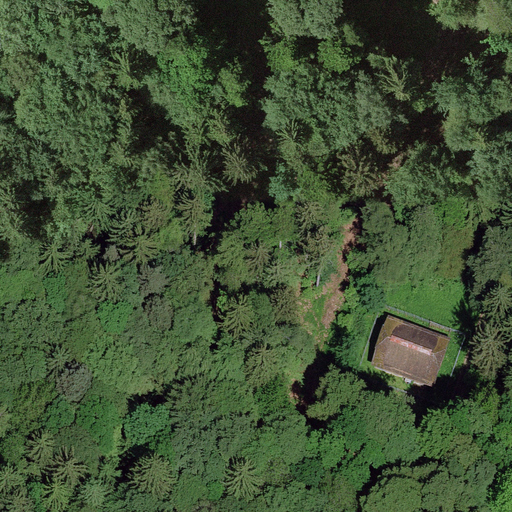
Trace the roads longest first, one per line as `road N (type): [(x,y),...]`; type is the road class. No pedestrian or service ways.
road 1 (track): [(438,511),(248,422),(0,341)]
road 2 (track): [(511,243),(441,434),(402,491)]
